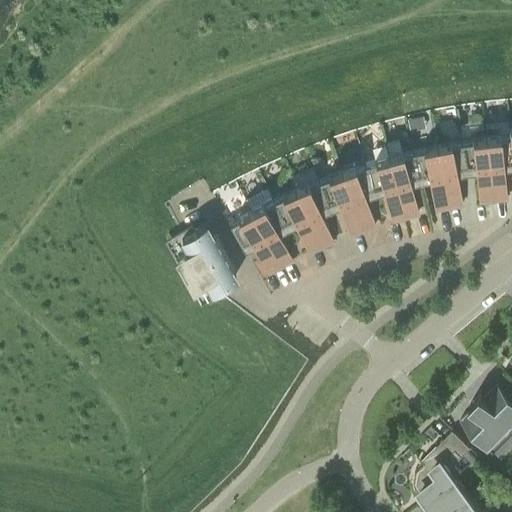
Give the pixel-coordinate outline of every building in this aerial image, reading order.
[(485,132),(493,199),(507,197),(503,167),(511,166),(511,156),(510,129),(509,129),(485,132)] [(460,135),(466,172),(476,171),(479,200),(493,199),(485,132),(460,135)] [(457,173),(466,172),(460,135),(436,140),(449,206),(462,203),(457,173)] [(411,144),(420,181),(429,179),(435,208),(449,206),(436,140),(411,144)] [(374,150),(375,154),(364,157),(375,193),(384,190),(392,219),(405,216),(388,151),(386,144),(376,147),(374,150)] [(411,183),(420,181),(411,144),(388,151),(405,216),(419,212),(411,183)] [(365,196),(375,193),(364,157),(340,166),(362,229),(376,224),(365,196)] [(317,174),(330,208),(339,205),(349,234),(362,229),(340,166),(317,174)] [(321,212),(330,208),(317,174),(294,184),(321,245),(334,240),(321,212)] [(321,245),(294,184),(271,194),(287,227),(296,224),(308,251),(321,245)] [(279,232),(287,227),(271,194),(267,187),(257,192),(261,199),(248,206),(249,208),(250,207),(280,265),(293,258),(279,232)] [(228,219),(245,249),(254,245),(268,271),(280,265),(250,207),(249,208),(228,219)] [(171,241),(177,252),(186,268),(212,253),(204,240),(213,235),(206,221),(171,241)] [(201,294),(211,288),(236,275),(228,261),(219,266),(212,253),(186,268),(201,294)] [(511,396),(497,382),(489,391),(484,395),(482,392),(470,403),(473,406),(461,419),(489,447),(511,423),(511,396)] [(423,502),(426,500),(425,499),(457,475),(462,471),(450,455),(456,449),(462,455),(471,447),(453,429),(422,460),(425,462),(419,468),(417,471),(416,474),(415,478),(415,482),(416,485),(418,489),(420,492),(417,494),(423,502)] [(437,436),(430,429),(426,433),(433,440),(437,436)] [(444,511),(471,492),(457,475),(425,499),(426,500),(433,509),(430,511),(444,511)] [(481,511),(484,510),(471,492),(444,511),(481,511)]
